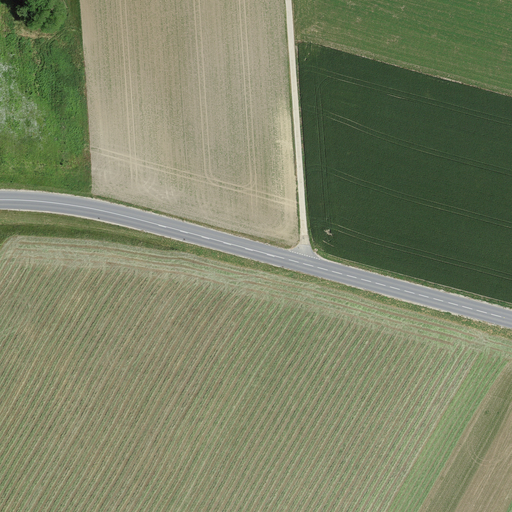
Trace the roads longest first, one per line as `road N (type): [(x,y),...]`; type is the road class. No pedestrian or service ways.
road 1 (tertiary): [(0,200),(114,213),(511,319)]
road 2 (track): [(289,0),(305,264)]
